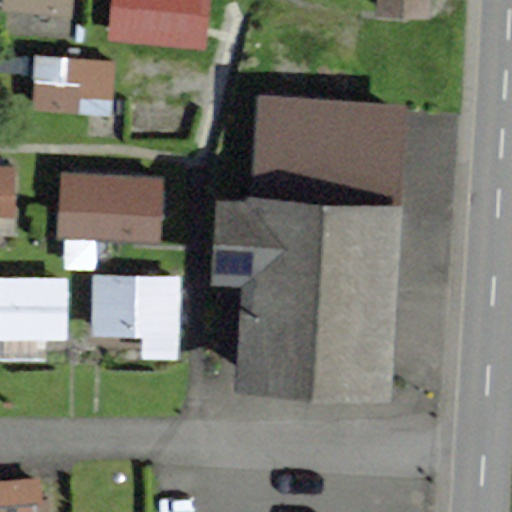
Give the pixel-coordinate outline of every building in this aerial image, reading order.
[(4,0),(3,17),(75,24),(77,0),(4,0)] [(112,0),(108,35),(207,48),(213,0),(112,0)] [(379,0),(379,9),(435,11),(434,0),(379,0)] [(264,73),(338,79),(342,20),(268,14),(264,73)] [(127,49),(127,102),(202,101),(201,49),(127,49)] [(81,110),(82,91),(116,92),(118,55),(36,51),(34,108),(81,110)] [(0,243),(18,243),(18,160),(0,159),(0,243)] [(60,239),(168,239),(168,168),(60,168),(60,239)] [(377,207),(191,200),(188,280),(229,281),(225,390),(370,395),(377,207)] [(95,269),(94,330),(145,331),(145,356),(181,356),(182,271),(95,269)] [(0,273),(0,336),(70,336),(70,273),(0,273)] [(0,511),(51,511),(49,473),(0,475),(0,511)]
